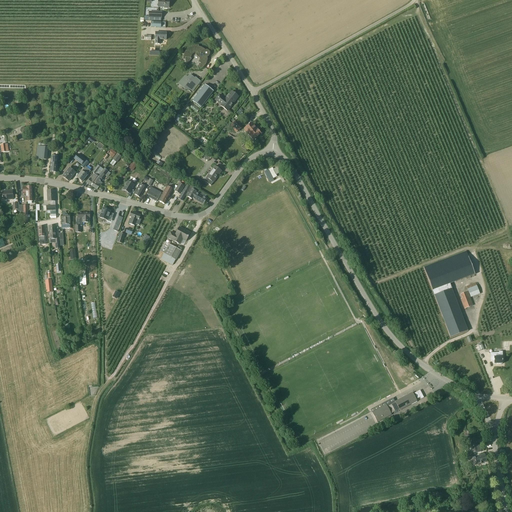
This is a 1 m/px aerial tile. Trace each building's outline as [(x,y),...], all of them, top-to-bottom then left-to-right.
[(169,1),(158,0),(158,7),(164,8),(168,9),(168,8),(169,8),(169,1)] [(148,18),(145,18),(144,21),(161,21),(162,12),(149,12),(148,18)] [(166,40),(166,33),(155,33),(155,40),(155,44),(160,45),(160,40),(166,40)] [(209,53),(208,52),(208,51),(207,51),(207,50),(206,50),(205,50),(204,50),(203,49),(202,49),(201,48),(199,48),(197,47),(198,46),(196,46),(195,46),(192,46),(190,47),(189,48),(188,49),(187,49),(185,51),(184,53),(183,54),(183,55),(183,57),(182,59),(183,60),(184,60),(185,61),(185,62),(185,63),(186,63),(187,63),(188,62),(189,61),(190,61),(190,60),(191,59),(190,58),(190,57),(191,55),(192,55),(193,54),(195,53),(195,54),(195,55),(195,56),(196,56),(196,57),(197,57),(198,58),(199,58),(199,59),(199,60),(198,61),(200,63),(200,64),(199,64),(198,65),(200,69),(201,68),(203,67),(204,66),(205,64),(206,62),(206,61),(206,59),(206,57),(207,56),(208,56),(208,55),(209,55),(209,54),(209,53)] [(187,78),(185,76),(178,84),(186,90),(188,88),(192,92),(200,82),(195,78),(195,79),(190,75),(187,78)] [(201,108),(213,92),(205,85),(192,102),(201,108)] [(229,95),(228,95),(226,98),(227,98),(225,100),(224,100),(224,99),(219,95),(215,100),(221,105),(220,106),(227,111),(238,97),(236,96),(237,95),(234,93),(233,93),(231,92),(229,95)] [(232,125),(231,125),(237,132),(243,128),(237,120),(232,125)] [(252,140),(260,134),(252,123),(244,129),(252,140)] [(47,161),(48,148),(37,147),(36,159),(47,161)] [(210,160),(213,156),(207,152),(203,158),(208,161),(210,159),(210,160)] [(117,153),(112,160),(117,163),(121,157),(117,153)] [(81,165),(85,160),(78,154),(74,159),(81,165)] [(57,168),(58,157),(51,157),(50,172),(56,173),(57,168)] [(81,167),(84,169),(82,172),(77,178),(82,182),(90,171),(85,167),(88,163),(85,161),(81,167)] [(92,187),(95,183),(94,182),(101,173),(98,170),(100,168),(97,166),(92,172),(95,174),(91,179),(91,178),(87,183),(92,187)] [(222,171),(215,167),(207,177),(204,181),(209,185),(212,181),(214,183),(222,171)] [(75,173),(69,168),(63,177),(68,181),(75,173)] [(269,170),(269,171),(273,179),(277,177),(276,175),(280,173),(278,168),(273,170),(273,169),(272,168),(269,170)] [(108,172),(104,169),(101,173),(94,182),(95,183),(92,187),(97,190),(102,183),(100,182),(101,180),(102,180),(108,172)] [(122,191),(129,195),(134,187),(134,186),(135,185),(129,181),(128,183),(122,191)] [(179,195),(184,187),(179,184),(174,191),(179,195)] [(187,186),(188,185),(187,184),(186,185),(178,199),(182,201),(190,187),(187,186)] [(139,198),(145,188),(140,185),(134,195),(139,198)] [(26,203),(33,203),(32,187),(26,187),(26,188),(23,188),(23,194),(26,194),(26,203)] [(173,190),(167,187),(159,201),(165,204),(173,190)] [(154,195),(156,191),(151,188),(146,197),(156,202),(158,197),(154,195)] [(192,190),(188,197),(192,200),(192,199),(203,205),(206,199),(195,193),(196,192),(192,190)] [(50,219),(56,218),(55,205),(55,202),(54,191),(47,191),(47,202),(50,202),(50,206),(46,206),(46,211),(47,211),(50,211),(50,219)] [(101,218),(102,214),(112,218),(113,215),(109,213),(110,211),(103,209),(101,214),(99,213),(98,217),(101,218)] [(70,224),(69,215),(67,215),(67,213),(65,212),(64,212),(62,214),(62,215),(61,216),(62,225),(61,225),(61,229),(65,229),(70,228),(70,224)] [(134,226),(136,222),(138,222),(140,216),(131,212),(129,217),(131,218),(129,224),(134,226)] [(80,223),(78,223),(78,226),(75,226),(75,233),(81,233),(81,227),(82,227),(82,223),(89,223),(89,213),(77,213),(77,219),(80,219),(80,223)] [(118,216),(113,230),(118,232),(123,218),(118,216)] [(55,249),(60,249),(59,239),(56,239),(55,226),(48,227),(49,240),(50,239),(50,242),(55,241),(55,249)] [(179,227),(175,235),(182,239),(186,241),(190,233),(179,227)] [(107,232),(106,239),(115,241),(117,235),(107,232)] [(175,235),(170,232),(167,238),(180,244),(182,239),(175,235)] [(150,238),(149,237),(150,235),(146,233),(145,235),(141,241),(147,244),(150,238)] [(182,248),(179,247),(177,249),(164,242),(159,251),(164,254),(161,259),(172,265),(175,260),(176,260),(182,248)] [(468,331),(450,284),(475,275),(466,251),(424,267),(434,296),(450,338),(468,331)] [(473,306),(470,298),(480,294),(476,283),(466,286),(468,292),(460,295),(462,299),(460,299),(464,309),(473,306)] [(86,301),(82,302),(86,329),(90,329),(86,301)] [(502,352),(499,352),(499,357),(494,357),(494,364),(502,364),(502,352)] [(424,397),(420,391),(420,390),(414,393),(417,399),(420,397),(421,399),(424,397)] [(400,411),(417,401),(412,393),(395,402),(395,403),(387,407),(386,405),(372,413),(377,422),(391,415),(391,414),(399,410),(400,411)] [(475,438),(466,440),(468,448),(471,447),(472,454),(481,452),(480,445),(477,446),(475,438)] [(473,464),(474,465),(486,462),(485,455),(474,458),(475,458),(472,458),(472,457),(467,458),(468,464),(472,463),(473,464)]
